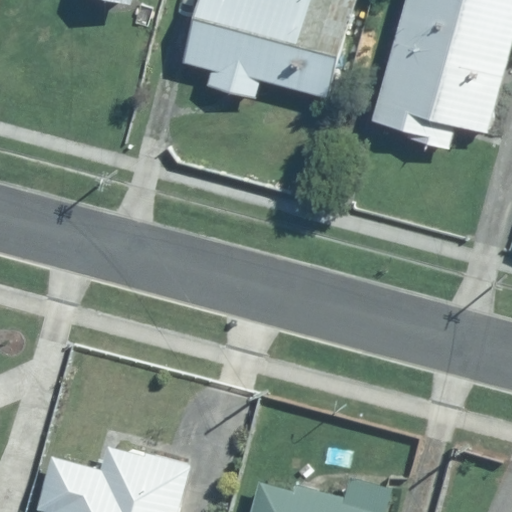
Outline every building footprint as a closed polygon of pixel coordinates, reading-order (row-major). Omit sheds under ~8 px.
[(316,0),(206,0),(192,61),(217,66),(212,87),(265,99),(269,81),(335,97),(344,57),(305,48),(316,0)] [(511,71),(511,0),(411,0),(376,126),(459,150),(465,128),(494,136),(511,71)] [(254,108),(249,129),(300,140),(305,119),(254,108)] [(61,511),(183,511),(195,462),(114,442),(108,466),(56,453),(43,508),(61,511)] [(271,472),(259,511),(398,511),(405,490),(357,476),(352,495),(271,472)]
